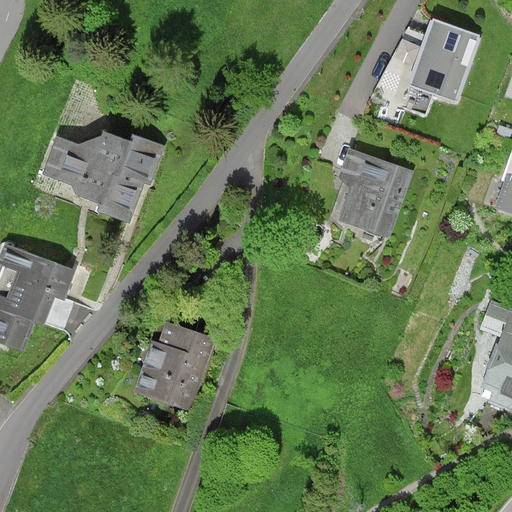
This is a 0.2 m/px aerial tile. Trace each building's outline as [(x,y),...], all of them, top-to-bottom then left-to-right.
[(427,36),(410,30),(373,97),(425,115),(431,95),(456,104),(480,36),(433,19),(427,36)] [(106,133),(104,139),(77,146),(59,139),(47,174),(74,183),(77,194),(103,203),(100,210),(127,220),(141,182),(149,185),(162,147),(134,137),(132,143),(106,133)] [(410,173),(351,151),(341,177),(355,182),(340,220),(385,237),(410,173)] [(511,162),(496,206),(511,211),(511,162)] [(70,271),(1,245),(0,247),(0,343),(19,351),(31,320),(40,323),(51,293),(61,297),(70,271)] [(511,310),(493,304),(485,326),(503,333),(483,386),(494,390),(490,402),(511,410),(511,310)] [(213,340),(169,324),(161,346),(153,342),(135,391),(188,410),(213,340)]
